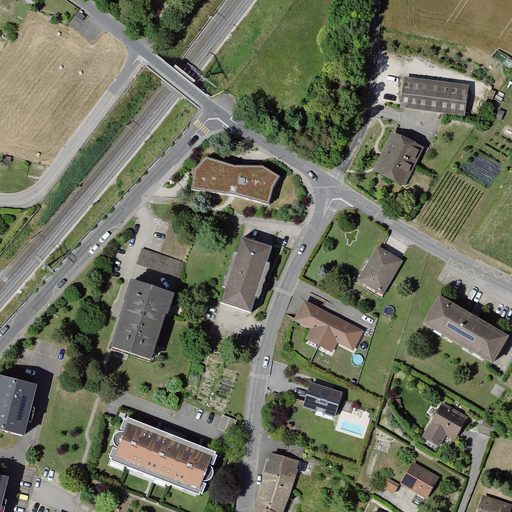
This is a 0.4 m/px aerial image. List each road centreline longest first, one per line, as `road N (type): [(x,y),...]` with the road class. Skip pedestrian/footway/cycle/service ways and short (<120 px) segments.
road 1 (residential): [(335,189),(282,291),(261,369),(244,511)]
road 2 (residential): [(219,113),(0,345)]
road 3 (residential): [(0,199),(40,188),(141,52)]
road 4 (unclassified): [(335,189),(511,286)]
road 5 (residential): [(375,0),(369,110),(335,189)]
road 6 (unclassified): [(219,113),(335,189)]
